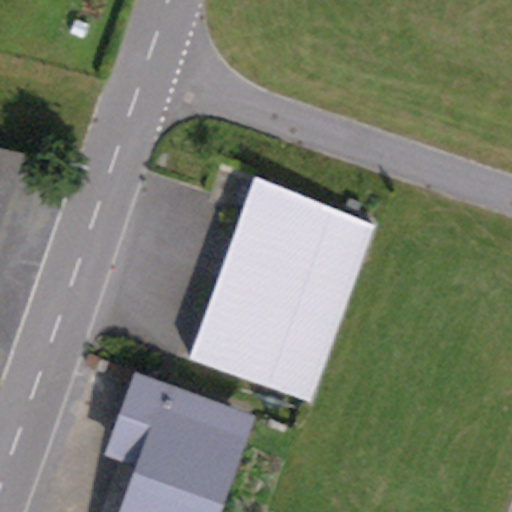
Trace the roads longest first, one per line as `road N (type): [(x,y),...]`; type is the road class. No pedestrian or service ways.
road 1 (tertiary): [(0,495),(144,70)]
road 2 (residential): [(144,70),(511,195)]
